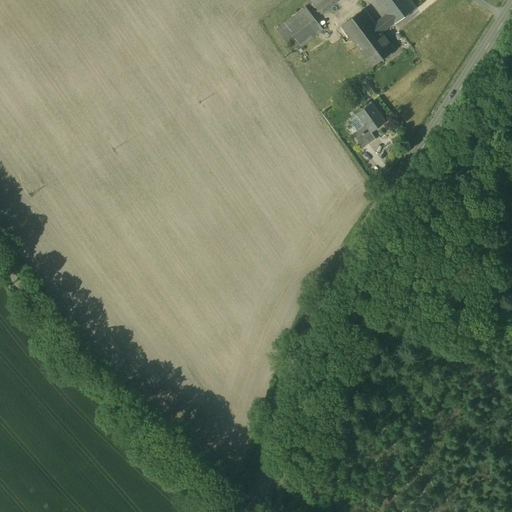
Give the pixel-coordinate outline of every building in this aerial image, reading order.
[(310,0),(320,14),(338,0),(310,0)] [(413,7),(408,0),(377,0),(388,13),(375,23),(363,9),(342,25),(373,65),(395,49),(381,31),(413,7)] [(306,7),(277,30),(286,41),(287,40),(295,50),(323,29),(306,7)] [(362,86),(367,95),(373,91),(367,83),(362,86)] [(372,101),(357,112),(365,123),(370,131),(371,131),(386,120),(372,101)] [(364,135),(370,131),(365,123),(353,132),(363,146),(369,142),(364,135)]
